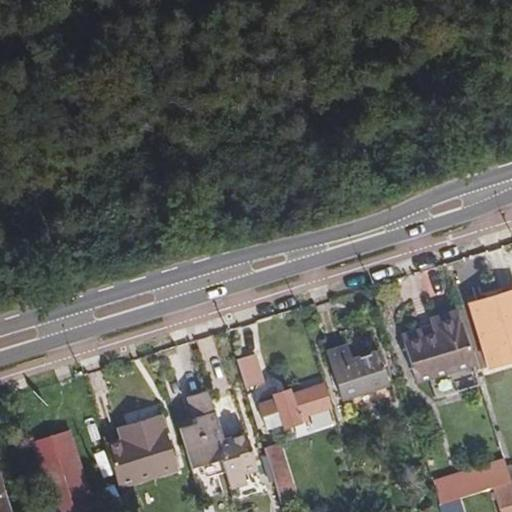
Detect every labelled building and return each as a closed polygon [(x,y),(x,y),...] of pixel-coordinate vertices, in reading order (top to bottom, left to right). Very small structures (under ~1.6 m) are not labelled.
[(511,357),(511,288),(471,301),(491,364),(511,357)] [(434,332),(403,341),(415,381),(474,363),(459,314),(432,322),(434,332)] [(324,350),(341,397),(387,380),(375,348),(348,357),(343,344),(324,350)] [(256,352),(238,358),(247,387),(264,382),(256,352)] [(299,415),(328,406),(322,383),(292,392),(290,388),(272,393),(273,398),(258,403),(264,424),(280,421),(282,426),(300,421),(299,415)] [(218,426),(207,389),(188,394),(196,419),(178,425),(191,465),(221,456),(230,485),(246,480),(243,472),(258,467),(246,432),(222,439),(219,440),(214,427),(218,426)] [(177,468),(160,412),(119,425),(123,437),(106,443),(119,486),(177,468)] [(222,439),(218,426),(214,427),(219,440),(222,439)] [(68,511),(92,505),(68,430),(34,441),(55,511),(68,511)] [(279,441),(265,445),(273,468),(286,464),(279,441)] [(511,511),(511,483),(510,478),(494,483),(502,511),(511,511)] [(0,511),(8,511),(0,485),(0,511)]
